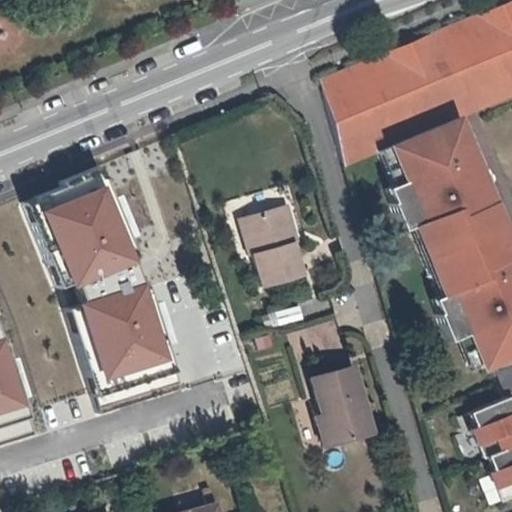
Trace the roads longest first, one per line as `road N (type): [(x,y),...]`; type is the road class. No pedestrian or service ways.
road 1 (residential): [(287,35),(437,511)]
road 2 (primary): [(287,35),(0,152)]
